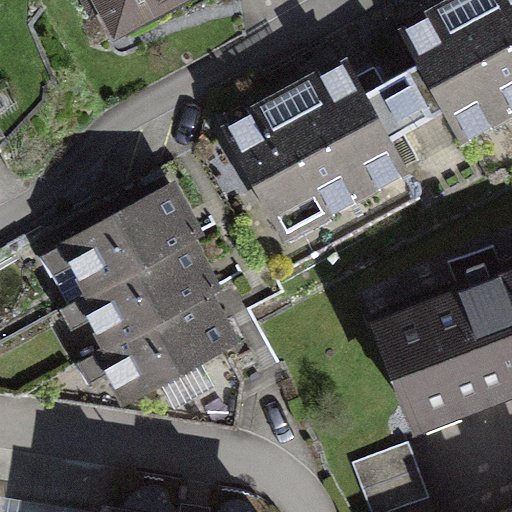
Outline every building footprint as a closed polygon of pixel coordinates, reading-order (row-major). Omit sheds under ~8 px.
[(100,0),(121,37),(191,0),(100,0)] [(398,71),(432,133),(462,116),(475,140),(511,120),(511,0),(446,0),(409,20),(428,55),(398,71)] [(402,149),(432,133),(398,71),(368,87),(349,53),(229,119),(295,239),(415,173),(402,149)] [(58,236),(85,286),(195,227),(202,223),(175,173),(58,236)] [(78,290),(104,340),(215,280),(222,277),(195,227),(85,286),(78,290)] [(511,258),(373,309),(413,419),(511,382),(511,258)] [(98,343),(125,393),(243,330),(215,280),(104,340),(98,343)] [(418,469),(408,442),(354,463),(372,511),(386,511),(429,496),(418,469)]
